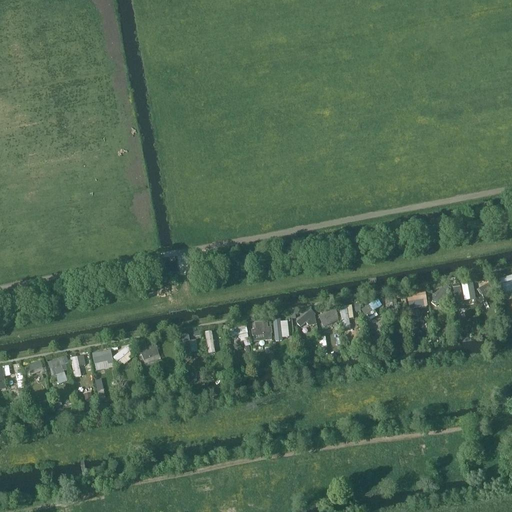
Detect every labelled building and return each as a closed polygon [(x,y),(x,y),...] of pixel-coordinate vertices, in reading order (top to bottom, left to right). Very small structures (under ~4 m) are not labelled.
[(511,276),(498,280),(499,286),(511,282),(511,276)] [(491,281),(477,290),(480,296),(495,288),(491,281)] [(467,283),(454,294),(458,298),(471,287),(467,283)] [(444,287),(433,300),(438,304),(449,291),(444,287)] [(424,295),(406,298),(407,305),(426,302),(424,295)] [(396,299),(390,300),(393,319),(398,318),(396,299)] [(377,301),(363,311),(368,317),(382,307),(377,301)] [(347,308),(341,309),(344,329),(350,328),(347,308)] [(334,310),(319,317),(324,327),(339,320),(334,310)] [(311,311),(296,323),(301,329),(316,317),(311,311)] [(281,318),(273,320),(277,341),(285,340),(281,318)] [(246,327),(229,331),(231,338),(248,334),(246,327)] [(271,329),(251,331),(252,340),(272,339),(271,329)] [(205,333),(209,355),(215,354),(211,332),(205,333)] [(188,336),(182,337),(186,361),(193,359),(188,336)] [(152,342),(139,348),(144,361),(158,355),(152,342)] [(129,347),(114,358),(117,362),(133,351),(129,347)] [(110,351),(93,355),(95,365),(112,361),(110,351)] [(67,357),(47,362),(50,370),(69,364),(67,357)] [(78,357),(71,359),(75,379),(82,378),(78,357)] [(25,369),(27,375),(44,368),(41,362),(25,369)]
